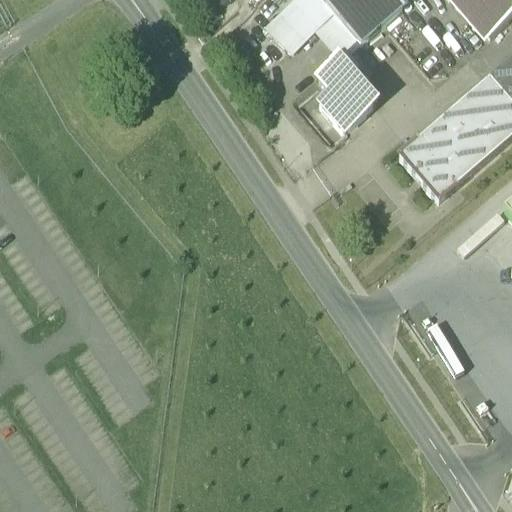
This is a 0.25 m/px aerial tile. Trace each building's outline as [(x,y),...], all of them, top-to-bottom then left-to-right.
[(292,60),(334,19),(317,0),(299,0),(267,32),(292,60)] [(361,50),(401,16),(387,0),(317,0),(334,19),(361,50)] [(511,25),(511,0),(451,0),(490,45),(511,25)] [(511,65),(490,85),(511,110),(511,65)] [(343,67),(318,88),(329,102),(319,110),(345,140),(374,114),(350,86),(355,81),(343,67)] [(511,110),(490,85),(399,164),(438,209),(511,144),(511,110)]
